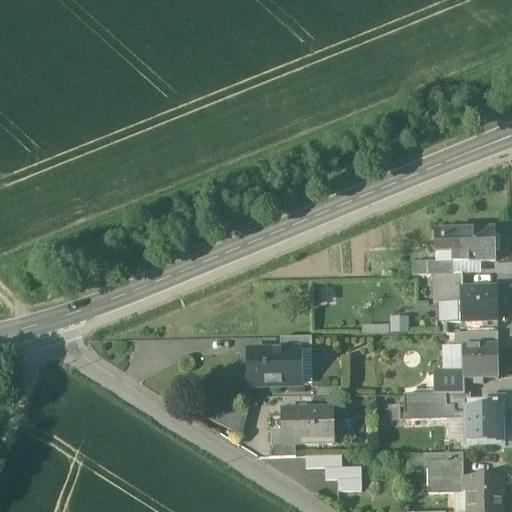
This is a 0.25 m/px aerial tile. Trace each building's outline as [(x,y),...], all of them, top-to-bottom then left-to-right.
[(496,230),(460,231),(460,264),(496,263),(496,230)] [(460,231),(435,231),(435,255),(452,254),(452,263),(452,264),(453,264),(460,264),(460,231)] [(452,263),(428,264),(428,277),(433,277),(453,276),(453,264),(452,264),(452,263)] [(453,276),(433,277),(434,297),(446,297),(447,297),(461,297),(461,290),(463,290),(463,276),(453,276)] [(463,290),(461,290),(461,297),(462,323),(462,324),(468,324),(498,323),(497,289),(463,290)] [(406,332),(405,317),(387,318),(387,325),(360,326),(360,334),(406,332)] [(462,323),(447,323),(447,336),(456,336),(468,335),(468,324),(462,324),(462,323)] [(468,335),(456,336),(456,348),(463,348),(476,347),(476,335),(468,335)] [(498,335),(476,335),(476,347),(498,347),(498,335)] [(312,339),(281,339),(281,352),(297,352),(297,353),(312,352),(312,339)] [(476,347),(463,348),(463,375),(464,381),(474,381),(474,386),(483,386),(483,381),(499,380),(498,347),(476,347)] [(281,352),(248,353),(249,389),(298,387),(297,353),(297,352),(281,352)] [(312,352),(297,353),(298,387),(313,386),(312,352)] [(463,375),(434,376),(434,396),(465,395),(464,381),(463,375)] [(434,396),(405,397),(405,411),(405,417),(465,416),(465,410),(471,410),(471,395),(465,395),(434,396)] [(471,410),(465,410),(465,416),(466,421),(466,443),(500,443),(500,409),(471,410)] [(333,410),(282,412),(287,412),(288,446),(283,446),(283,447),(295,447),(333,446),(333,410)] [(405,411),(391,411),(391,423),(466,421),(465,416),(405,417),(405,411)] [(283,447),(270,447),(270,460),(295,459),(295,447),(283,447)] [(464,455),(423,457),(423,464),(428,464),(428,463),(459,463),(459,464),(464,464),(464,455)] [(342,458),(306,459),(306,471),(325,471),(342,470),(342,458)] [(459,463),(428,463),(428,464),(429,496),(459,495),(459,479),(460,479),(459,464),(459,463)] [(342,470),(325,471),(326,483),(338,482),(361,482),(361,470),(342,470)] [(460,479),(459,479),(459,495),(468,495),(468,511),(501,511),(502,497),(504,497),(503,479),(460,479)] [(361,482),(338,482),(338,494),(362,494),(361,482)] [(448,511),(448,502),(424,503),(424,511),(448,511)]
